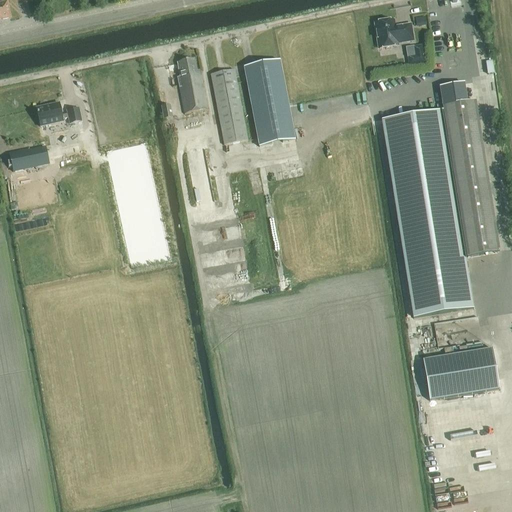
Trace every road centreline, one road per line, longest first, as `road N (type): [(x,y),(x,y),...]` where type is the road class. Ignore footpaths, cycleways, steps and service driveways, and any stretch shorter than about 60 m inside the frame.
road 1 (track): [(395,0),(0,82)]
road 2 (tertiary): [(0,40),(182,0)]
